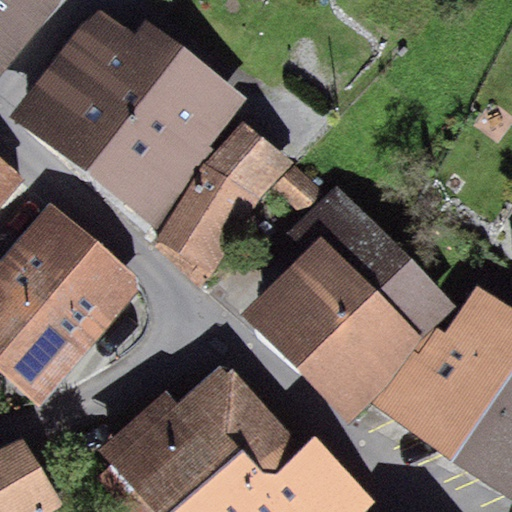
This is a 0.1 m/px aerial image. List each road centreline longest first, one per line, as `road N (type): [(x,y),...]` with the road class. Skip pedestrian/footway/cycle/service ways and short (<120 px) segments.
road 1 (residential): [(196,312),(439,511)]
road 2 (residential): [(0,130),(196,312)]
road 3 (residential): [(0,435),(115,393),(196,312)]
road 4 (residential): [(70,0),(0,118)]
